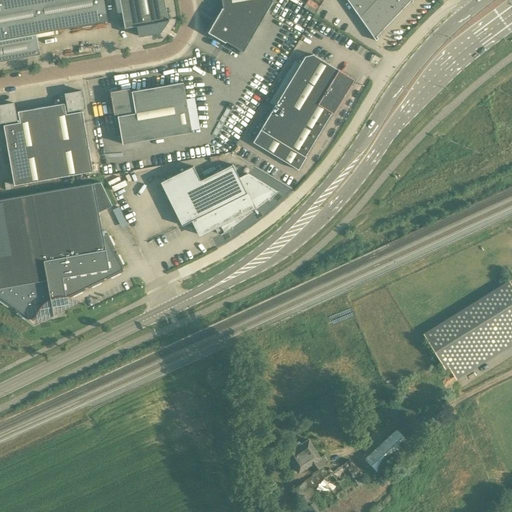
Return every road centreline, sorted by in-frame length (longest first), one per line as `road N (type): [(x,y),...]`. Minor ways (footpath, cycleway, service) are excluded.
road 1 (unclassified): [(476,5),(447,4),(429,20),(311,184),(278,215),(161,287),(168,308)]
road 2 (secondary): [(297,227),(338,198),(439,69),(511,14)]
road 3 (secondary): [(476,5),(414,63),(297,227)]
road 4 (unclassified): [(0,81),(183,46),(186,0)]
road 5 (secondary): [(0,391),(168,308)]
road 6 (secondary): [(168,308),(297,227)]
